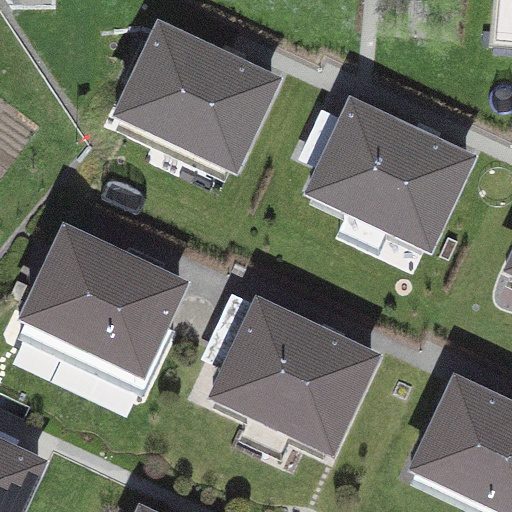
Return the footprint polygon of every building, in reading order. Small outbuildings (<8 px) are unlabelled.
[(511,0),(502,0),(499,37),(511,37),(511,0)] [(275,79),(159,25),(119,112),(235,166),(275,79)] [(469,156),(352,103),(312,190),(429,243),(469,156)] [(187,279),(67,224),(18,333),(137,387),(187,279)] [(378,351),(256,294),(210,393),(332,450),(378,351)] [(511,511),(511,392),(454,367),(407,473),(493,511),(511,511)] [(0,511),(19,511),(44,458),(0,438),(0,511)] [(162,511),(140,501),(134,511),(162,511)]
